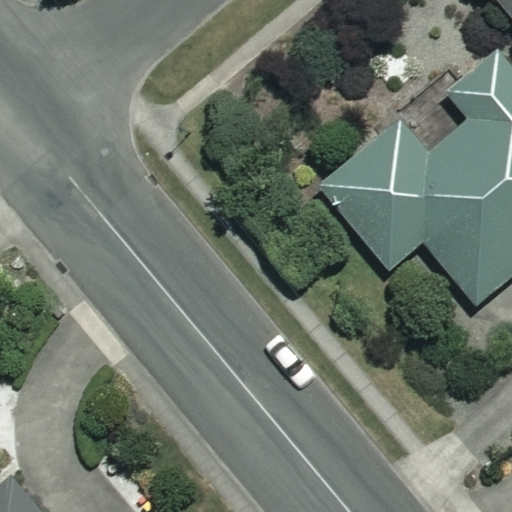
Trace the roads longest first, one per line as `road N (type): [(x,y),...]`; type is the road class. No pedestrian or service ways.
road 1 (residential): [(343,511),(14,119)]
road 2 (residential): [(156,0),(14,119)]
